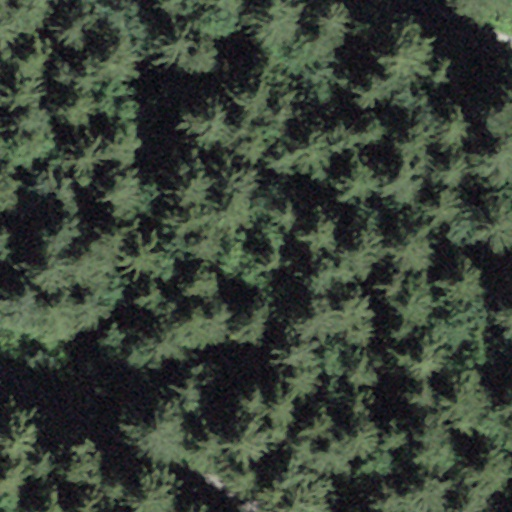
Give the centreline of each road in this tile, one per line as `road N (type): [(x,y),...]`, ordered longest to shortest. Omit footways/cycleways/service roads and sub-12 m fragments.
road 1 (track): [(0,382),(200,493),(256,511)]
road 2 (track): [(511,46),(389,0)]
